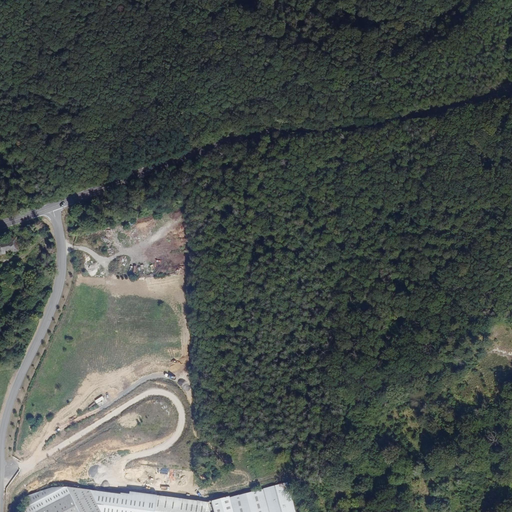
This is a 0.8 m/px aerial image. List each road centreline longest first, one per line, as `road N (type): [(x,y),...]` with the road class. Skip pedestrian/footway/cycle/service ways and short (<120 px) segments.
road 1 (secondary): [(511,93),(368,126),(258,135),(52,207)]
road 2 (track): [(109,473),(127,457),(162,449),(180,430),(180,406),(156,390),(34,461),(0,470)]
road 3 (tertiary): [(52,207),(61,241),(57,292),(16,383),(0,443)]
road 4 (track): [(429,511),(389,413),(471,352)]
